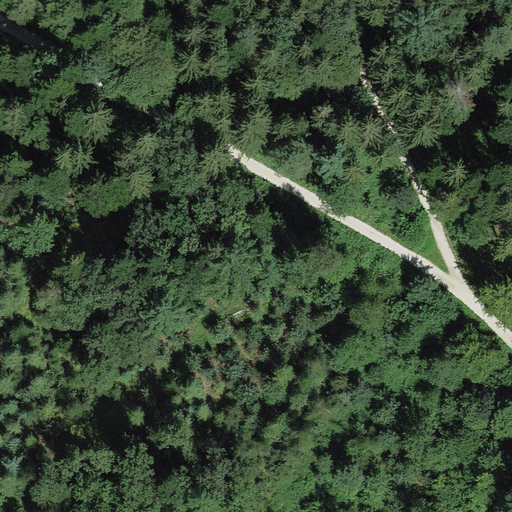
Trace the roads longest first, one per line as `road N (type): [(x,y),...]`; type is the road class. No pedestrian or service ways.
road 1 (track): [(0,23),(327,205),(468,297),(511,339)]
road 2 (track): [(468,297),(328,0)]
